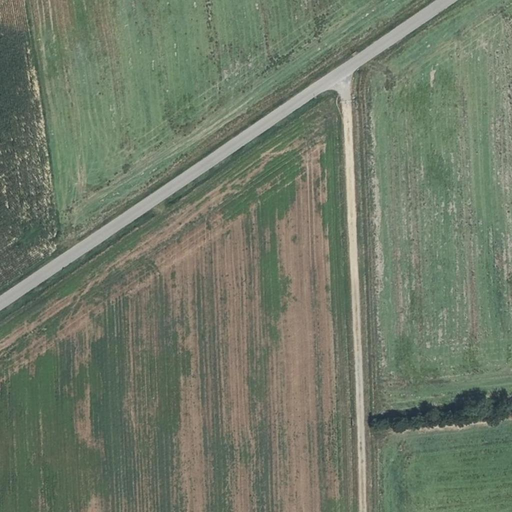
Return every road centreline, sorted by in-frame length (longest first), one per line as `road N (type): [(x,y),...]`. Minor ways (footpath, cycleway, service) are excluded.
road 1 (unclassified): [(0,302),(447,0)]
road 2 (track): [(369,511),(345,69)]
